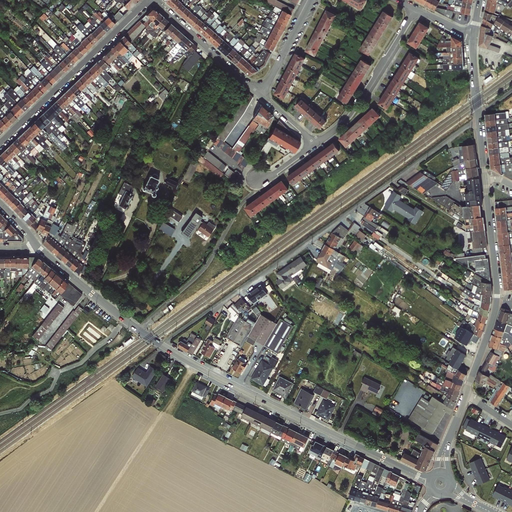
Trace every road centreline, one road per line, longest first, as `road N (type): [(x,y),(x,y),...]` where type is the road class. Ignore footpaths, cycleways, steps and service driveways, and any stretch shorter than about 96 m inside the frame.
road 1 (residential): [(478,118),(160,344)]
road 2 (tertiary): [(417,475),(160,344)]
road 3 (residential): [(485,180),(498,300),(466,396)]
road 4 (residential): [(149,0),(0,145)]
road 5 (residential): [(413,10),(363,94),(313,144)]
road 6 (tertiary): [(160,344),(40,249)]
road 7 (residential): [(154,0),(262,96)]
